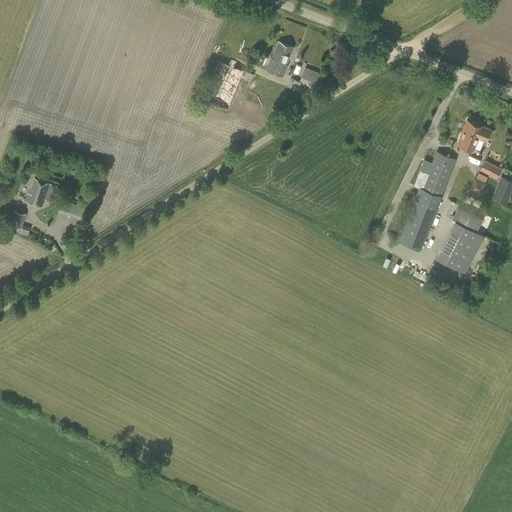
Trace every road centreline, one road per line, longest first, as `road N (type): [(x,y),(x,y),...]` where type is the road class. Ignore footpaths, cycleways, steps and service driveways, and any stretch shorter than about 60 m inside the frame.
road 1 (unclassified): [(0,310),(403,50)]
road 2 (unclassified): [(403,50),(273,0)]
